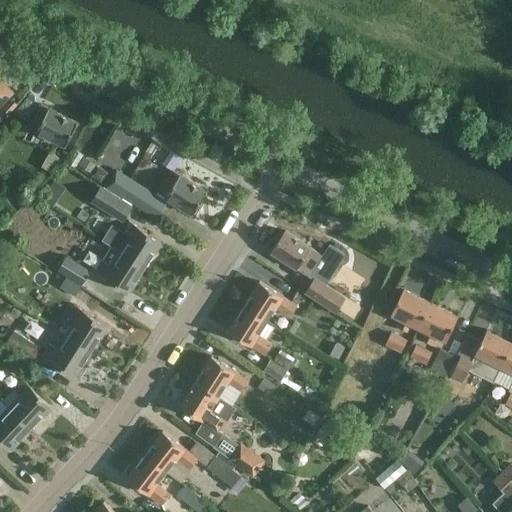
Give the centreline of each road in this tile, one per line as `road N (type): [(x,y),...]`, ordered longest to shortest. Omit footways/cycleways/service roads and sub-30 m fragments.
road 1 (residential): [(34,511),(117,425),(280,163)]
road 2 (residential): [(280,163),(0,26)]
road 3 (residential): [(511,274),(280,163)]
